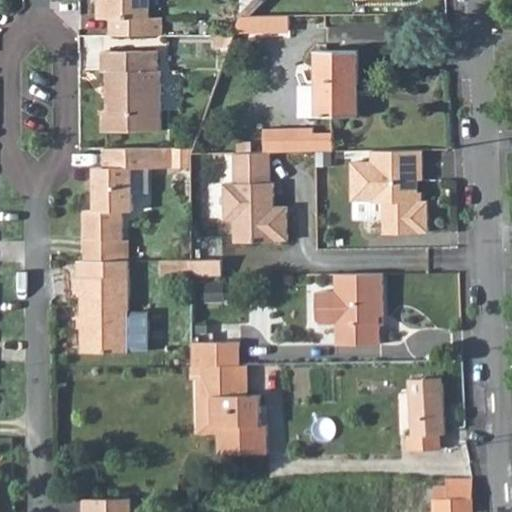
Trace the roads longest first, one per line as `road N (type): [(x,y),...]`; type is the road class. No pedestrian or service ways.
road 1 (residential): [(502,511),(478,0)]
road 2 (residential): [(39,511),(32,184)]
road 3 (residential): [(32,184),(63,147),(62,51),(35,11)]
road 4 (residential): [(35,11),(6,49),(6,142),(32,184)]
